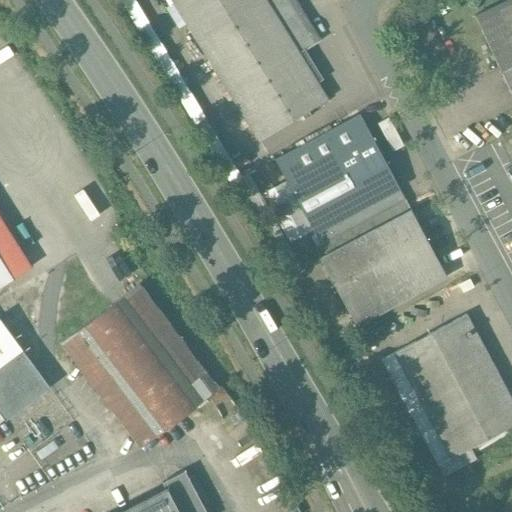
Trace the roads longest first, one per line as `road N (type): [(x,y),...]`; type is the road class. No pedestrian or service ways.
road 1 (primary): [(53,0),(366,511)]
road 2 (residential): [(369,0),(371,39),(501,294),(511,300)]
